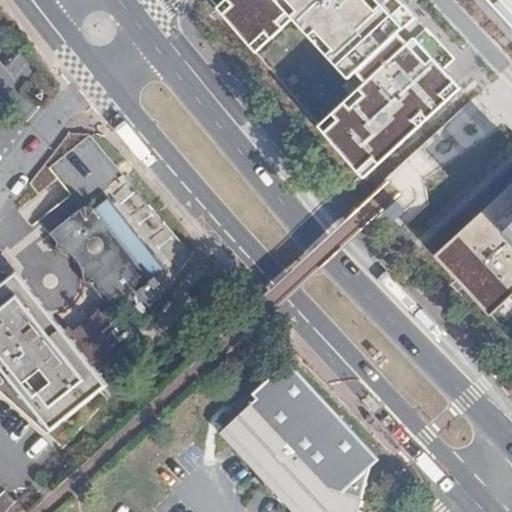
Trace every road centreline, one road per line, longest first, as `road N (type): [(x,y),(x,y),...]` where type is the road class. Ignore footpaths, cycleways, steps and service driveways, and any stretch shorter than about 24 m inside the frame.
road 1 (secondary): [(93,77),(216,229),(484,511)]
road 2 (secondary): [(511,440),(307,224),(149,28)]
